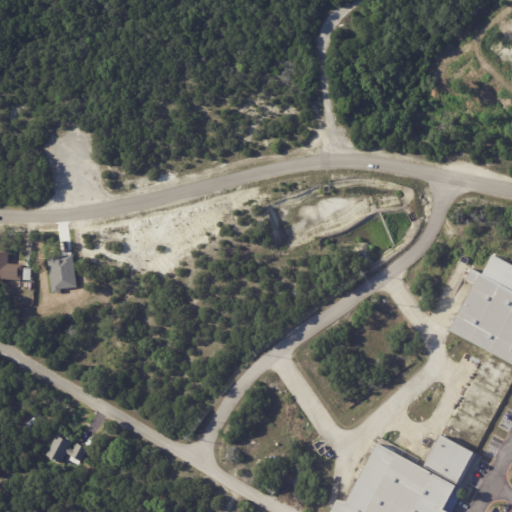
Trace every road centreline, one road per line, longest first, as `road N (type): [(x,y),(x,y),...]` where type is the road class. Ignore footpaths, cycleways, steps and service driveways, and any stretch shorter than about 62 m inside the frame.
road 1 (residential): [(511,189),(337,157),(80,213),(0,214)]
road 2 (residential): [(446,180),(438,215),(413,254),(270,359),(197,454)]
road 3 (residential): [(0,340),(291,511)]
road 4 (residential): [(337,157),(323,68),(336,20),(361,0)]
